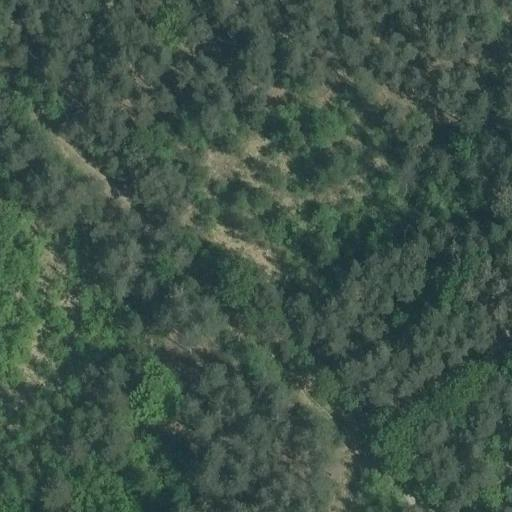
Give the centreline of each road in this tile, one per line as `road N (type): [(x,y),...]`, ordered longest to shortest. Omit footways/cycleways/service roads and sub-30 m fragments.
road 1 (track): [(414,511),(0,86)]
road 2 (track): [(511,358),(443,390),(356,447)]
